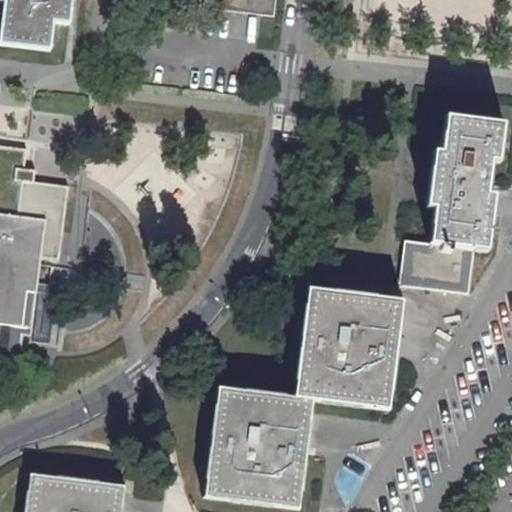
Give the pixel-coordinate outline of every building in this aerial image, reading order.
[(2,0),(0,22),(0,46),(48,53),(52,24),(68,26),(70,0),(2,0)] [(163,0),(163,5),(214,11),(214,0),(163,0)] [(214,0),(214,11),(247,15),(248,0),(214,0)] [(248,0),(247,15),(272,18),(274,0),(248,0)] [(432,211),(427,246),(484,253),(490,199),(483,197),(487,163),(495,164),(499,126),(444,120),(440,156),(431,155),(425,210),(432,211)] [(0,364),(17,367),(21,338),(29,340),(40,261),(58,263),(68,190),(34,185),(36,173),(24,172),(27,152),(0,148),(0,364)] [(403,245),(398,288),(465,296),(470,253),(403,245)] [(401,301),(307,290),(293,399),(217,390),(204,498),(297,510),(310,401),(387,410),(401,301)] [(29,476),(25,511),(120,511),(123,488),(29,476)]
